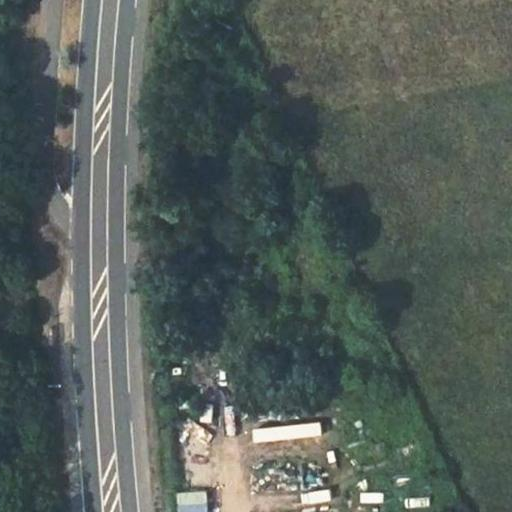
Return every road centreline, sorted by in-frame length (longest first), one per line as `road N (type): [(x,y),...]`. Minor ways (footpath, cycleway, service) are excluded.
road 1 (primary): [(123,511),(107,297),(117,0)]
road 2 (primary): [(82,223),(94,511)]
road 3 (unclassified): [(57,0),(46,185),(58,210),(82,223)]
road 4 (primary): [(93,0),(82,223)]
